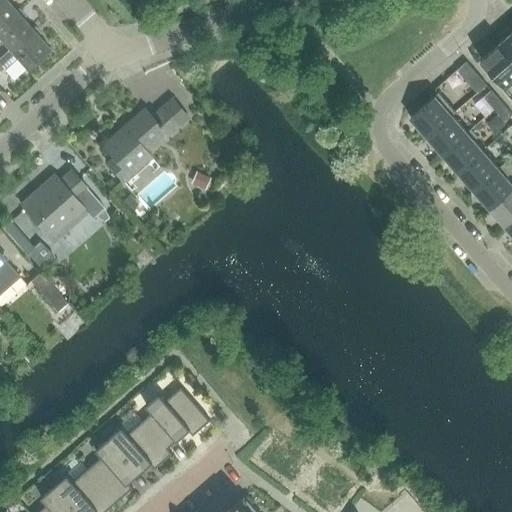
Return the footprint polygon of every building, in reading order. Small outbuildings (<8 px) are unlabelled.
[(0,0),(0,25),(16,11),(7,0),(0,0)] [(0,25),(0,39),(1,39),(9,49),(32,29),(23,18),(25,16),(18,9),(16,11),(0,25)] [(9,49),(0,58),(0,57),(0,65),(4,70),(18,59),(25,67),(26,68),(49,48),(48,47),(39,36),(41,35),(34,27),(32,29),(9,49)] [(511,32),(498,45),(511,61),(511,32)] [(511,95),(511,61),(498,45),(481,59),(511,95)] [(486,85),(466,62),(457,70),(477,93),(486,85)] [(483,97),(494,109),(501,102),(491,90),(483,97)] [(411,118),(427,137),(452,116),(451,115),(455,111),(439,93),(435,96),(411,118)] [(145,109),(103,145),(114,158),(107,163),(123,181),(151,156),(146,149),(164,133),(167,136),(189,118),(172,98),(151,116),(145,109)] [(511,114),(501,102),(494,109),(505,121),(511,114)] [(427,137),(443,155),(467,132),(452,116),(427,137)] [(443,155),(458,173),(483,150),(467,132),(443,155)] [(458,173),(474,191),(499,169),(483,150),(458,173)] [(474,191),(490,209),(511,188),(511,184),(506,177),(511,171),(511,164),(508,160),(499,169),(474,191)] [(21,205),(55,243),(88,214),(92,218),(104,208),(71,170),(60,180),(55,175),(21,205)] [(193,186),(205,192),(212,179),(199,173),(193,186)] [(511,188),(490,209),(506,227),(511,221),(511,188)] [(138,205),(129,195),(122,201),(131,211),(138,205)] [(32,245),(24,253),(38,268),(54,254),(41,240),(34,247),(32,245)] [(0,294),(20,277),(0,253),(0,294)] [(41,272),(31,281),(38,289),(57,312),(67,304),(48,281),(41,272)] [(14,344),(17,348),(23,355),(31,347),(25,341),(21,337),(14,344)] [(142,422),(164,447),(187,427),(194,435),(209,421),(180,388),(165,402),(158,395),(146,405),(152,412),(142,422)] [(171,455),(164,447),(142,422),(127,435),(120,428),(115,433),(108,425),(101,430),(108,438),(137,471),(149,460),(156,468),(171,455)] [(137,471),(108,438),(101,430),(95,436),(102,444),(96,449),(103,456),(87,469),(116,503),(131,489),(125,482),(137,471)] [(47,478),(54,486),(76,511),(90,511),(94,508),(97,511),(105,511),(116,503),(87,469),(72,483),(66,476),(60,481),(53,473),(47,478)] [(38,511),(76,511),(54,486),(47,478),(40,484),(47,492),(42,497),(48,504),(38,511)] [(258,511),(245,496),(226,511),(258,511)]
